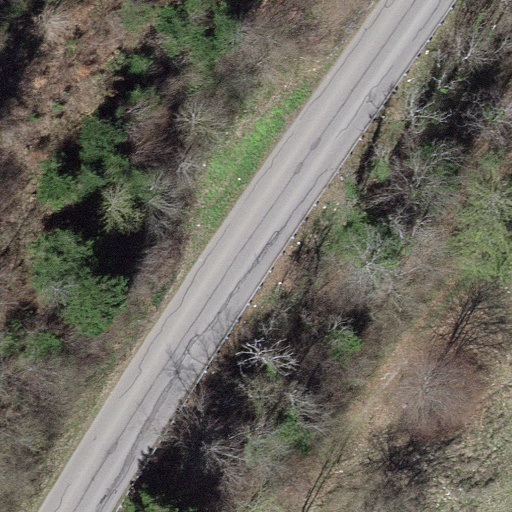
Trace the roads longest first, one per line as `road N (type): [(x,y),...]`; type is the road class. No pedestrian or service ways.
road 1 (secondary): [(76,511),(196,319),(417,0)]
road 2 (track): [(276,511),(439,309),(511,239)]
